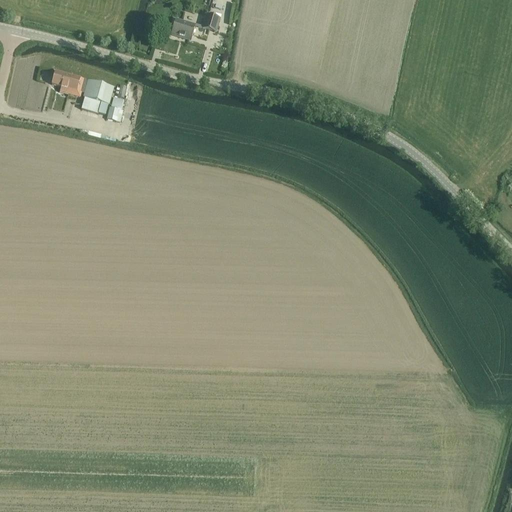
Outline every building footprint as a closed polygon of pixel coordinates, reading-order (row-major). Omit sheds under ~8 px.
[(207,16),(203,29),(215,33),(219,19),(207,16)] [(171,36),(191,41),(195,26),(176,21),(171,36)] [(55,73),(52,86),(61,88),(60,93),(68,95),(80,98),(81,93),(84,94),(83,98),(84,99),(81,110),(98,115),(98,114),(105,116),(107,111),(108,105),(109,106),(114,89),(88,82),(80,80),(55,73)] [(120,86),(118,98),(124,99),(127,88),(120,86)] [(116,123),(119,111),(110,108),(107,120),(116,123)]
